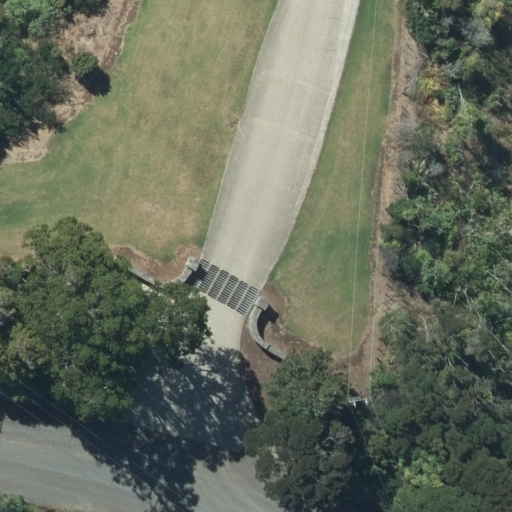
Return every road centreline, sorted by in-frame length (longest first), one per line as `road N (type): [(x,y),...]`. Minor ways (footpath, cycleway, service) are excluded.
road 1 (unclassified): [(188,482),(302,0)]
road 2 (unclassified): [(0,451),(188,482)]
